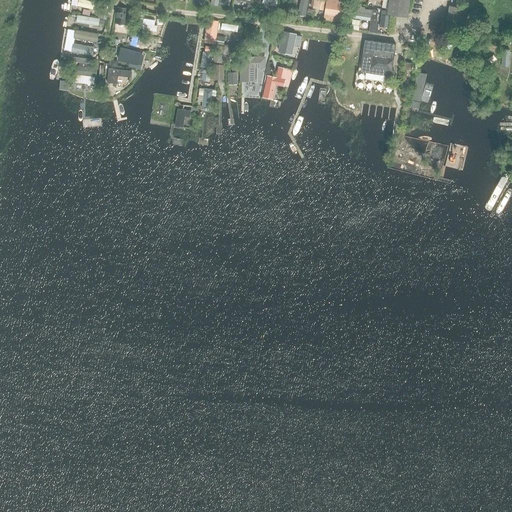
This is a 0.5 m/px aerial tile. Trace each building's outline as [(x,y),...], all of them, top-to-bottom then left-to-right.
[(94,3),(79,0),(78,6),(93,9),(94,3)] [(235,0),(248,2),(246,12),(252,13),(254,0),(235,0)] [(307,0),(299,0),(297,14),(304,16),(307,0)] [(344,1),(335,0),(325,0),(323,20),(340,22),(344,1)] [(389,0),(389,1),(388,14),(407,17),(409,0),(389,0)] [(370,20),(372,11),(365,10),(365,7),(355,6),(354,10),(353,18),(370,20)] [(450,6),(446,30),(470,34),(473,18),(465,17),(466,9),(450,6)] [(129,9),(116,7),(114,26),(122,27),(123,25),(127,25),(129,9)] [(372,11),(370,20),(369,32),(377,33),(378,25),(376,25),(378,11),(372,11)] [(96,14),(91,13),(90,16),(91,17),(91,18),(76,15),(75,21),(93,24),(94,17),(95,18),(96,14)] [(154,21),(143,19),(142,24),(138,24),(137,29),(156,32),(156,26),(153,26),(154,21)] [(204,43),(215,44),(218,21),(207,19),(204,43)] [(237,25),(221,23),(220,30),(236,32),(237,25)] [(90,34),(73,31),(72,37),(89,40),(90,34)] [(280,52),(292,55),(294,45),(296,35),(296,34),(284,32),(280,52)] [(466,46),(467,38),(459,37),(445,35),(444,43),(458,45),(466,46)] [(362,67),(361,72),(385,76),(385,77),(385,78),(386,79),(387,79),(388,80),(389,79),(390,79),(390,78),(391,77),(391,75),(395,44),(366,40),(362,67)] [(93,47),(72,44),(71,53),(91,56),(93,47)] [(224,47),(215,46),(213,62),(225,64),(225,61),(227,61),(228,56),(223,56),(224,47)] [(142,70),(144,59),(138,53),(131,52),(129,70),(136,70),(142,70)] [(210,68),(213,54),(207,53),(203,52),(200,66),(204,67),(210,68)] [(240,82),(257,82),(257,68),(266,68),(266,57),(249,57),(241,57),(241,62),(240,82)] [(222,80),(222,65),(213,65),(213,74),(210,74),(210,80),(222,80)] [(236,72),(236,65),(231,65),(231,72),(227,72),(227,84),(236,84),(236,72)] [(95,68),(75,66),(74,74),(94,76),(95,68)] [(130,71),(111,70),(109,69),(107,83),(118,84),(118,76),(130,77),(130,71)] [(426,80),(427,75),(418,73),(417,80),(416,82),(412,103),(416,104),(421,105),(426,80)] [(285,79),(267,75),(262,98),(272,100),(276,85),(284,87),(285,79)] [(216,96),(216,90),(211,89),(202,88),(199,88),(198,101),(201,102),(200,109),(209,110),(211,96),(216,96)] [(317,89),(308,149),(318,150),(327,91),(317,89)] [(190,110),(177,108),(174,126),(182,127),(183,117),(189,117),(190,110)] [(484,131),(467,188),(477,191),(494,134),(484,131)] [(501,175),(484,208),(491,211),(508,179),(501,175)]
